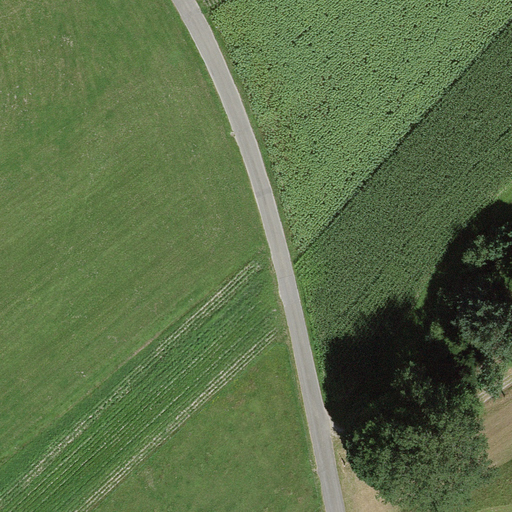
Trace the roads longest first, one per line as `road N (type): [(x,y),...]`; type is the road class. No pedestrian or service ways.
road 1 (unclassified): [(178,0),(209,53),(253,170),(333,511)]
road 2 (track): [(511,368),(353,434),(317,433)]
